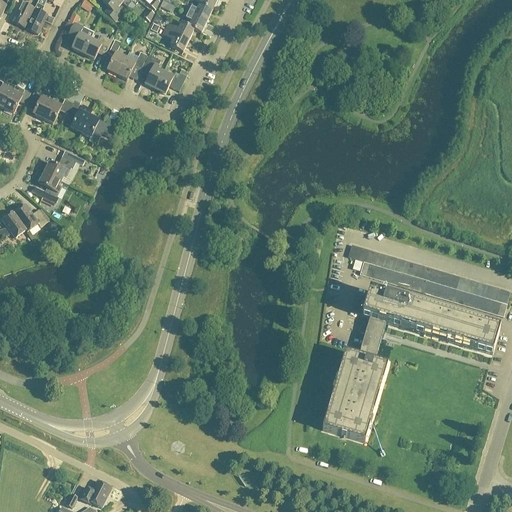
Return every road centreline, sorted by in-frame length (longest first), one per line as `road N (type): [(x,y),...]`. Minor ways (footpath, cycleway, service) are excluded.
road 1 (tertiary): [(158,372),(227,127),(292,0)]
road 2 (residential): [(195,72),(173,122),(41,60)]
road 3 (residential): [(141,511),(126,488),(0,426)]
